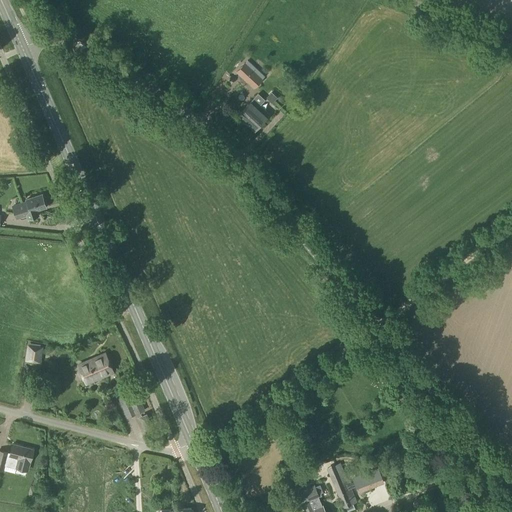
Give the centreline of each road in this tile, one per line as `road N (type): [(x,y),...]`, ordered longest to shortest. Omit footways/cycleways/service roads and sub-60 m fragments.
road 1 (unclassified): [(376,327),(207,127),(68,40),(21,49)]
road 2 (primary): [(196,455),(21,49)]
road 3 (unclassified): [(196,455),(227,441),(376,327)]
road 4 (unclassified): [(511,484),(376,327)]
road 5 (unclassified): [(196,455),(0,410)]
road 6 (track): [(376,327),(511,223)]
